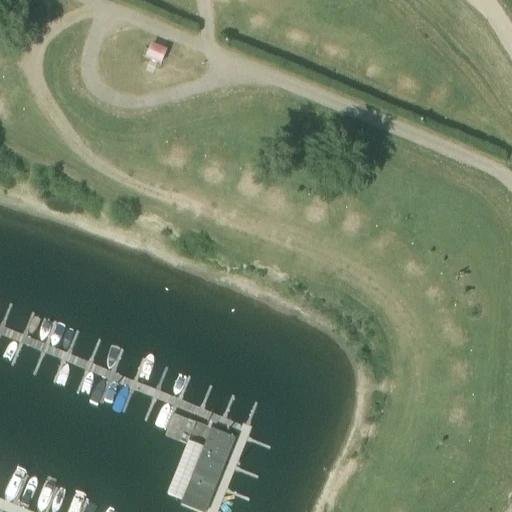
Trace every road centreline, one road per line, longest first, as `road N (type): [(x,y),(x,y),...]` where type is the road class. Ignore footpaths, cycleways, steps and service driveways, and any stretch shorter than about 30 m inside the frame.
road 1 (track): [(511,185),(257,73)]
road 2 (track): [(257,73),(121,108),(96,96),(88,69),(90,35),(122,13)]
road 3 (track): [(122,13),(257,73)]
